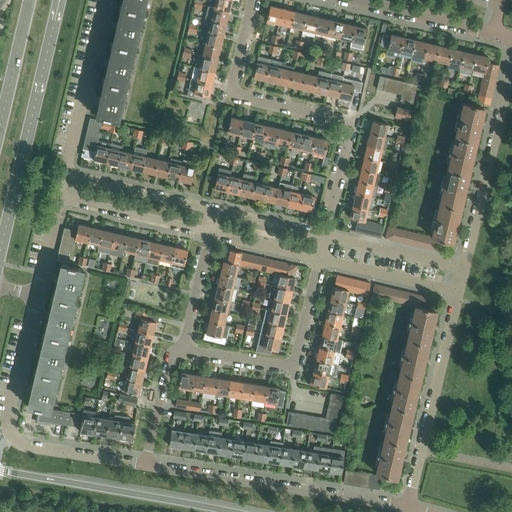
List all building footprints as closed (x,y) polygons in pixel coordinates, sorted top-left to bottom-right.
[(144,11),(146,0),(122,0),(122,5),(144,11)] [(215,0),(213,7),(228,11),(230,0),(215,0)] [(136,48),(144,11),(122,5),(113,43),(136,48)] [(279,23),(282,8),(270,5),(266,20),(279,23)] [(228,11),(213,7),(208,6),(205,18),(211,20),(226,23),(228,11)] [(291,26),(294,11),(282,8),(279,23),(291,26)] [(303,29),(306,14),(294,11),(291,26),(303,29)] [(315,32),(319,17),(306,14),(303,29),(302,33),(314,37),(315,32)] [(327,35),(331,20),(319,17),(315,32),(327,35)] [(223,35),(226,23),(211,20),(208,32),(223,35)] [(339,38),(343,23),(331,20),(327,35),(327,39),(339,42),(339,38)] [(351,40),(355,26),(343,23),(339,38),(351,40)] [(363,49),(367,28),(355,26),(351,40),(350,46),(363,49)] [(220,47),(223,35),(208,32),(205,44),(220,47)] [(382,34),(380,44),(388,46),(386,54),(398,57),(399,55),(403,37),(391,34),(390,36),(382,34)] [(403,37),(399,55),(411,58),(415,40),(403,37)] [(424,57),(427,43),(415,40),(411,58),(410,60),(422,63),(424,57)] [(127,86),(136,48),(113,43),(104,80),(127,86)] [(436,60),(439,45),(427,43),(424,57),(436,60)] [(217,59),(220,47),(205,44),(202,56),(217,59)] [(448,63),(452,48),(439,45),(436,60),(448,63)] [(448,63),(447,67),(459,70),(464,51),(452,48),(448,63)] [(303,60),(305,53),(298,51),(296,58),(303,60)] [(471,73),(476,54),(464,51),(459,70),(459,72),(471,75),(471,73)] [(476,54),(472,69),(484,72),(485,72),(485,69),(497,72),(499,65),(487,62),(488,57),(476,54)] [(197,55),(194,66),(199,68),(214,72),(217,59),(202,56),(197,55)] [(265,80),(269,65),(256,62),(253,77),(265,80)] [(290,85),(293,70),(294,66),(282,63),(281,68),(277,82),(290,85)] [(277,82),(281,68),(269,65),(265,80),(277,82)] [(211,84),(214,72),(199,68),(194,66),(191,78),(190,78),(190,79),(211,84)] [(495,78),(497,72),(485,69),(485,72),(484,72),(483,75),(495,78)] [(302,88),(306,72),(293,70),(290,85),(302,88)] [(330,79),(331,73),(332,73),(319,70),(318,75),(314,91),(326,94),(330,79)] [(314,91),(318,75),(306,72),(302,88),(314,91)] [(330,79),(326,94),(338,97),(343,78),(343,76),(331,73),(330,79)] [(494,85),(495,78),(483,75),(481,82),(494,85)] [(383,90),(386,77),(380,76),(377,88),(383,90)] [(389,91),(392,79),(386,77),(383,90),(389,91)] [(343,78),(338,97),(351,100),(353,90),(360,92),(362,82),(343,78)] [(208,96),(211,84),(190,79),(189,85),(195,86),(193,97),(202,99),(203,95),(208,96)] [(395,93),(398,80),(392,79),(389,91),(395,93)] [(119,121),(127,86),(104,80),(96,115),(119,121)] [(401,94),(404,82),(398,80),(395,93),(401,94)] [(413,104),(416,87),(417,85),(404,82),(401,94),(400,101),(413,104)] [(492,91),(494,85),(481,82),(480,88),(492,91)] [(491,98),(492,91),(480,88),(478,95),(491,98)] [(489,104),(491,98),(478,95),(477,101),(489,104)] [(475,141),(479,128),(480,127),(479,127),(480,123),(481,123),(481,122),(480,122),(483,108),(462,103),(461,109),(459,109),(454,130),(456,130),(454,136),(475,141)] [(409,120),(411,110),(397,106),(395,116),(409,120)] [(239,134),(243,120),(230,117),(227,131),(239,134)] [(99,133),(102,121),(90,118),(88,130),(99,133)] [(251,137),(255,123),(243,120),(239,134),(251,137)] [(388,124),(372,120),(369,133),(385,136),(388,124)] [(264,140),(267,125),(255,123),(251,137),(252,137),(251,142),(263,145),(264,140)] [(276,143),(279,128),(267,125),(264,140),(276,143)] [(288,146),(291,131),(279,128),(276,143),(288,146)] [(99,136),(99,133),(88,130),(86,136),(98,139),(98,136),(99,136)] [(291,131),(288,146),(292,147),(290,152),(299,154),(300,149),(304,134),(291,131)] [(369,133),(367,145),(382,149),(386,149),(388,137),(385,136),(369,133)] [(312,152),(316,137),(304,134),(300,149),(312,152)] [(97,144),(98,139),(86,136),(85,141),(97,144)] [(472,155),(475,141),(454,136),(453,142),(452,142),(446,163),(448,163),(446,169),(468,174),(471,161),(472,161),(472,160),(471,160),(472,156),(473,157),(473,156),(472,155)] [(324,155),(328,140),(316,137),(312,152),(324,155)] [(95,151),(97,144),(85,141),(83,148),(95,151)] [(110,142),(109,147),(105,162),(117,165),(121,150),(122,145),(110,142)] [(83,148),(82,155),(93,158),(93,159),(105,162),(109,147),(97,144),(95,151),(83,148)] [(241,146),(237,145),(235,153),(248,156),(249,152),(240,150),(241,146)] [(379,161),(382,149),(367,145),(364,157),(379,161)] [(130,168),(133,153),(121,150),(117,165),(130,168)] [(142,171),(145,156),(133,153),(130,168),(142,171)] [(154,174),(157,158),(145,156),(142,171),(154,174)] [(376,173),(379,161),(364,157),(361,169),(376,173)] [(166,177),(170,161),(157,158),(154,174),(166,177)] [(170,161),(166,177),(178,180),(182,164),(183,161),(170,158),(170,161)] [(190,183),(195,161),(183,158),(183,161),(182,164),(178,180),(190,183)] [(230,175),(231,170),(219,167),(214,188),(226,191),(230,175)] [(383,174),(376,173),(361,169),(358,181),(377,185),(378,180),(380,179),(382,177),(383,174)] [(464,189),(468,174),(446,169),(445,175),(444,175),(439,196),(440,196),(438,202),(460,207),(463,194),(464,195),(464,193),(463,193),(464,190),(465,190),(465,189),(464,189)] [(254,181),(256,175),(244,173),(242,178),(238,194),(250,197),(254,181)] [(238,194),(242,178),(230,175),(226,191),(238,194)] [(262,200),(266,184),(254,181),(250,197),(262,200)] [(378,186),(377,185),(358,181),(355,193),(371,197),(375,198),(378,186)] [(291,190),(292,185),(280,182),(278,186),(275,202),(287,205),(290,190),(291,190)] [(275,202),(278,186),(266,184),(262,200),(275,202)] [(296,185),(292,185),(291,190),(290,190),(287,205),(299,208),(302,193),(297,191),(298,187),(296,185)] [(311,211),(315,196),(302,193),(299,208),(311,211)] [(368,209),(371,197),(355,193),(352,205),(368,209)] [(456,222),(460,207),(438,202),(437,208),(436,208),(431,229),(432,230),(431,235),(432,236),(431,237),(435,238),(442,239),(452,242),(455,228),(456,228),(456,227),(455,226),(456,223),(457,223),(457,222),(456,222)] [(365,220),(368,209),(352,205),(349,218),(357,219),(354,231),(361,233),(364,221),(365,221),(365,220)] [(367,234),(370,221),(365,220),(365,221),(364,221),(361,233),(367,234)] [(370,221),(367,234),(374,236),(377,223),(370,221)] [(377,223),(374,236),(381,237),(384,224),(377,223)] [(87,241),(90,227),(78,224),(76,231),(75,236),(74,238),(76,238),(75,239),(87,241)] [(392,240),(395,227),(388,225),(385,238),(392,240)] [(99,244),(102,229),(90,227),(87,241),(99,244)] [(398,242),(401,229),(395,227),(392,240),(398,242)] [(75,236),(76,231),(65,228),(63,233),(75,236)] [(109,253),(114,232),(102,229),(99,244),(98,250),(109,253)] [(405,243),(408,230),(401,229),(398,242),(405,243)] [(412,245),(415,232),(408,230),(405,243),(412,245)] [(123,250),(126,235),(114,232),(109,253),(122,256),(123,250)] [(419,246),(422,233),(415,232),(412,245),(419,246)] [(74,238),(75,236),(63,233),(62,240),(74,243),(75,239),(76,238),(74,238)] [(425,248),(428,235),(422,233),(419,246),(425,248)] [(135,253),(139,238),(126,235),(123,250),(135,253)] [(432,249),(435,238),(431,237),(432,236),(431,235),(428,235),(425,248),(432,249)] [(147,256),(151,241),(139,238),(135,253),(134,259),(146,262),(147,256)] [(439,251),(442,239),(435,238),(432,249),(439,251)] [(73,249),(74,243),(62,240),(60,246),(73,249)] [(147,256),(146,262),(158,265),(159,259),(163,244),(151,241),(147,256)] [(171,262),(175,247),(163,244),(159,259),(171,261),(171,262)] [(70,262),(73,249),(60,246),(57,259),(70,262)] [(183,269),(187,250),(175,247),(171,262),(171,261),(170,266),(183,269)] [(223,260),(220,273),(236,276),(239,265),(238,264),(240,252),(230,250),(227,261),(223,260)] [(251,267),(253,255),(240,252),(238,264),(239,265),(251,267)] [(260,270),(263,257),(253,255),(251,267),(260,270)] [(267,271),(270,259),(263,257),(260,270),(267,271)] [(273,273),(276,260),(270,259),(267,271),(273,273)] [(280,273),(282,262),(276,260),(273,273),(279,274),(280,273)] [(286,275),(289,263),(282,262),(280,273),(286,275)] [(294,277),(297,265),(289,263),(286,275),(280,273),(279,274),(277,285),(277,286),(292,289),(294,277)] [(80,281),(83,269),(61,264),(53,299),(74,304),(78,287),(80,287),(81,281),(80,281)] [(238,289),(241,277),(236,276),(220,273),(217,285),(233,288),(238,289)] [(333,286),(330,298),(346,302),(349,290),(348,290),(348,289),(341,288),(344,276),(336,275),(334,286),(333,286)] [(348,289),(350,278),(344,276),(341,288),(348,289)] [(354,292),(357,279),(350,278),(348,289),(348,290),(349,290),(354,292)] [(361,293),(363,281),(357,279),(354,292),(361,293)] [(367,295),(370,283),(363,281),(361,293),(367,295)] [(289,301),(292,289),(277,286),(277,285),(271,284),(268,296),(274,297),(274,298),(289,301)] [(378,297),(381,285),(374,284),(371,295),(378,297)] [(217,285),(215,297),(230,300),(233,301),(236,289),(217,285)] [(385,299),(388,287),(381,285),(378,297),(385,299)] [(392,300),(394,289),(388,287),(385,299),(392,300)] [(398,302),(401,290),(394,289),(392,300),(398,302)] [(405,303),(408,292),(401,290),(398,302),(405,303)] [(412,305),(414,293),(408,292),(405,303),(412,305)] [(418,306),(421,295),(414,293),(412,305),(414,305),(415,306),(415,305),(418,306)] [(425,308),(428,296),(421,295),(418,306),(425,308)] [(230,300),(215,297),(212,309),(227,313),(230,300)] [(286,314),(289,301),(274,298),(271,310),(286,314)] [(343,314),(346,302),(330,298),(328,311),(343,314)] [(71,318),(74,304),(53,299),(44,336),(65,341),(69,324),(71,324),(72,318),(71,318)] [(363,313),(365,306),(357,305),(356,312),(363,313)] [(433,325),(432,324),(435,310),(425,308),(418,306),(415,305),(415,306),(414,305),(413,311),(411,311),(407,332),(408,332),(406,338),(428,343),(431,330),(432,330),(432,329),(431,329),(432,326),(433,326),(433,325)] [(225,325),(227,313),(212,309),(209,321),(225,325)] [(283,326),(286,314),(271,310),(265,309),(263,321),(283,326)] [(147,319),(148,313),(136,310),(135,316),(134,316),(140,318),(140,317),(147,319)] [(340,326),(343,314),(328,311),(325,323),(340,326)] [(153,334),(156,321),(147,319),(140,317),(137,330),(153,334)] [(222,337),(225,325),(209,321),(206,333),(214,335),(213,341),(225,344),(226,338),(222,337)] [(280,338),(283,326),(263,321),(260,332),(266,333),(266,334),(280,338)] [(337,338),(340,326),(325,323),(322,335),(337,338)] [(18,339),(19,330),(10,328),(9,338),(18,339)] [(150,346),(153,334),(137,330),(135,342),(150,346)] [(277,350),(280,338),(266,334),(266,333),(260,332),(256,350),(271,352),(272,349),(277,350)] [(343,340),(337,338),(322,335),(319,347),(334,351),(340,352),(343,340)] [(62,355),(65,341),(44,336),(35,374),(56,379),(60,361),(62,362),(64,355),(62,355)] [(424,358),(428,343),(406,338),(405,345),(404,344),(399,365),(400,366),(398,372),(420,377),(423,363),(424,364),(424,363),(423,362),(424,359),(425,359),(425,358),(424,358)] [(147,358),(150,346),(135,342),(132,354),(147,358)] [(332,363),(334,351),(319,347),(316,359),(332,363)] [(144,370),(147,358),(132,354),(129,366),(144,370)] [(339,364),(332,363),(316,359),(313,371),(329,375),(336,377),(339,364)] [(141,382),(144,370),(129,366),(126,378),(141,382)] [(326,387),(329,375),(313,371),(311,383),(326,387)] [(190,389),(193,374),(180,372),(178,387),(190,389)] [(416,391),(420,377),(398,372),(397,378),(396,378),(391,399),(392,399),(391,405),(412,410),(415,397),(416,397),(416,396),(415,396),(416,392),(417,392),(417,391),(416,391)] [(53,392),(56,379),(35,374),(28,406),(40,408),(49,410),(49,409),(52,409),(52,408),(56,393),(53,392)] [(203,391),(205,376),(193,374),(190,389),(203,391)] [(203,391),(202,397),(214,399),(215,393),(217,378),(205,376),(203,391)] [(138,394),(141,382),(126,378),(123,390),(138,394)] [(227,395),(230,380),(217,378),(215,393),(227,395)] [(239,397),(242,382),(230,380),(227,395),(239,397)] [(252,399),(254,384),(242,382),(239,397),(252,399)] [(264,401),(267,386),(254,384),(252,399),(264,401)] [(279,388),(267,386),(264,401),(277,403),(279,388)] [(342,402),(344,396),(331,393),(330,399),(342,402)] [(136,406),(137,398),(124,395),(123,401),(122,403),(136,406)] [(187,408),(188,401),(176,398),(174,406),(187,408)] [(341,408),(342,402),(330,399),(328,405),(341,408)] [(199,410),(201,403),(188,401),(187,408),(199,410)] [(339,414),(341,408),(328,405),(327,411),(339,414)] [(408,429),(408,425),(409,426),(410,425),(409,424),(412,410),(391,405),(390,411),(388,411),(383,432),(384,432),(383,438),(404,443),(407,430),(408,430),(408,429)] [(50,421),(52,409),(49,409),(49,410),(40,408),(38,419),(50,421)] [(56,422),(59,409),(52,408),(52,409),(50,421),(56,422)] [(63,423),(65,410),(59,409),(56,422),(63,423)] [(69,424),(71,411),(65,410),(63,423),(69,424)] [(185,419),(186,412),(174,410),(172,417),(185,419)] [(76,425),(78,412),(71,411),(69,424),(76,425)] [(292,425),(294,412),(288,411),(286,424),(292,425)] [(338,420),(339,414),(327,411),(325,417),(338,420)] [(92,433),(95,416),(88,414),(88,413),(82,412),(79,431),(86,432),(86,433),(91,434),(91,432),(92,433)] [(298,426),(300,413),(294,412),(292,425),(298,426)] [(305,427),(307,414),(300,413),(298,426),(305,427)] [(311,428),(313,415),(307,414),(305,427),(311,428)] [(108,418),(106,435),(112,436),(112,437),(117,438),(117,437),(119,437),(122,420),(121,420),(122,416),(116,415),(115,415),(114,417),(114,418),(108,418)] [(132,439),(135,421),(130,420),(130,416),(122,415),(122,416),(121,420),(122,420),(119,437),(120,437),(120,438),(125,439),(125,438),(132,439)] [(317,429),(319,416),(313,415),(311,428),(317,429)] [(106,435),(108,418),(95,416),(92,433),(94,433),(94,434),(99,435),(99,434),(106,435)] [(335,432),(338,420),(325,417),(319,416),(317,429),(335,432)] [(181,447),(183,431),(171,429),(168,445),(181,447)] [(209,430),(208,435),(205,451),(218,453),(220,437),(221,431),(209,430)] [(193,449),(196,433),(183,431),(181,447),(193,449)] [(205,451),(208,435),(196,433),(193,449),(205,451)] [(230,455),(232,439),(220,437),(218,453),(230,455)] [(400,462),(401,459),(402,458),(401,458),(404,443),(383,438),(382,444),(380,444),(375,465),(377,466),(376,473),(396,478),(399,463),(400,464),(401,462),(400,462)] [(242,457),(245,441),(232,439),(230,455),(242,457)] [(269,445),(267,460),(279,462),(282,446),(282,442),(270,440),(269,445)] [(255,458),(257,443),(245,441),(242,457),(255,458)] [(267,460),(269,445),(257,443),(255,458),(267,460)] [(292,464),(294,448),(282,446),(279,462),(292,464)] [(316,468),(319,447),(314,446),(313,452),(306,450),(304,466),(316,468)] [(328,470),(332,449),(319,447),(316,468),(328,470)] [(304,466),(306,450),(294,448),(292,464),(304,466)] [(341,472),(344,450),(332,449),(328,470),(341,472)] [(349,483),(351,470),(345,470),(343,482),(349,483)] [(381,475),(375,474),(373,487),(379,488),(381,475)]
